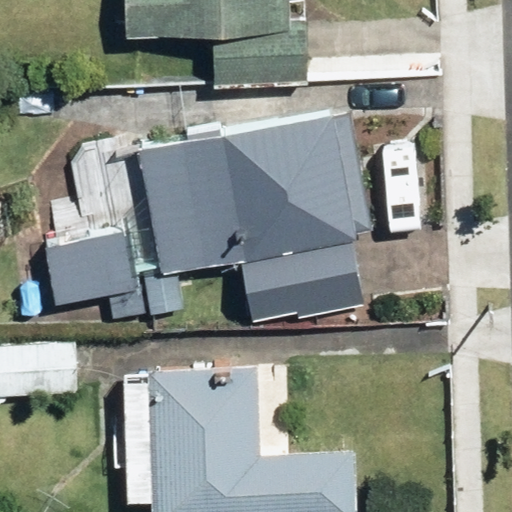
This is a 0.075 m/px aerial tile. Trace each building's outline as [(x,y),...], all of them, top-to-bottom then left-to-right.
[(135,0),(135,22),(223,22),(222,67),(311,68),(311,0),(135,0)] [(377,228),(355,98),(145,133),(167,259),(247,245),(258,308),(370,289),(360,230),(377,228)] [(116,223),(52,232),(61,294),(125,284),(116,223)] [(84,333),(0,329),(0,393),(82,396),(84,333)] [(158,366),(134,366),(133,492),(159,492),(158,511),(361,511),(362,441),(269,440),(269,411),(289,411),(290,365),(267,365),(267,350),(158,349),(158,366)]
